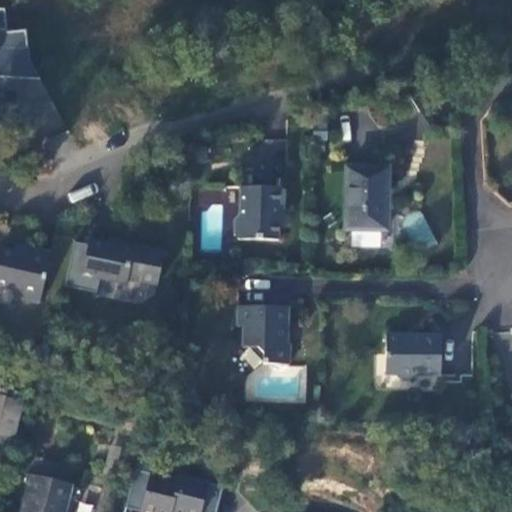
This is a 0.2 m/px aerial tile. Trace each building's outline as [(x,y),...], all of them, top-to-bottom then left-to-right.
[(0,130),(49,132),(61,128),(27,41),(28,29),(9,28),(1,9),(0,8),(0,130)] [(171,150),(153,147),(149,177),(167,180),(171,150)] [(370,221),(371,162),(333,162),(331,222),(370,221)] [(267,234),(266,181),(228,180),(227,205),(221,211),(221,227),(226,234),(267,234)] [(419,209),(401,219),(418,251),(436,241),(419,209)] [(140,276),(146,241),(105,232),(104,236),(73,231),(65,265),(109,274),(110,269),(140,276)] [(9,241),(10,237),(0,234),(0,241),(4,243),(4,239),(9,241)] [(33,241),(10,237),(9,241),(4,239),(4,243),(0,241),(0,289),(22,294),(33,241)] [(268,320),(268,302),(218,302),(217,321),(223,321),(223,340),(236,341),(245,348),(246,357),(271,357),(270,334),(265,334),(264,320),(268,320)] [(374,327),(362,327),(361,366),(374,367),(378,372),(395,372),(396,367),(418,367),(418,328),(397,328),(397,331),(385,331),(374,327)] [(0,438),(15,443),(24,406),(0,398),(0,438)] [(134,464),(123,502),(145,508),(158,511),(169,511),(170,510),(177,511),(214,511),(223,483),(179,471),(178,476),(134,464)] [(69,511),(76,489),(34,478),(25,511),(69,511)]
